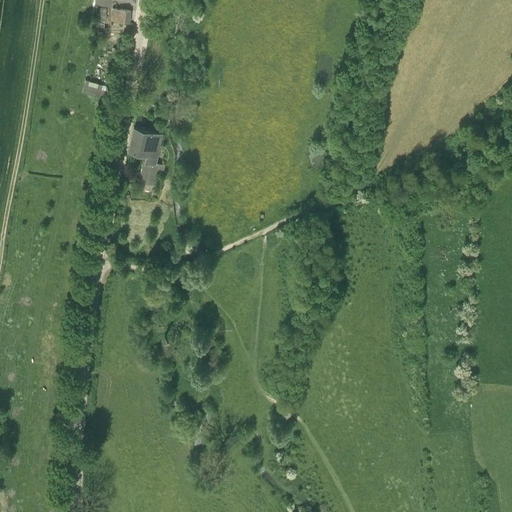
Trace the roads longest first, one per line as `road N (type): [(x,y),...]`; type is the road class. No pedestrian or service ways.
road 1 (tertiary): [(75,511),(83,351),(146,0)]
road 2 (track): [(41,0),(0,254)]
road 3 (track): [(511,151),(427,194),(341,200)]
road 4 (track): [(97,260),(157,270),(263,232)]
